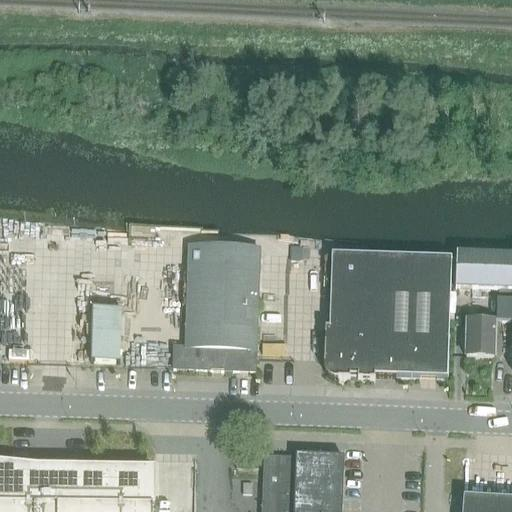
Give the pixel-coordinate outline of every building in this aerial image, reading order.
[(174,371),(256,373),(260,250),(188,248),(185,349),(174,348),(174,371)] [(324,371),(325,375),(327,378),(330,381),(334,382),(375,384),(375,380),(448,382),(452,265),(332,258),(330,331),(325,332),(324,371)] [(511,261),(457,260),(456,294),(500,296),(511,295),(511,261)] [(511,295),(500,296),(500,325),(511,325),(511,295)] [(0,360),(20,361),(20,348),(29,349),(30,313),(0,312),(0,360)] [(91,364),(119,365),(121,313),(92,312),(91,364)] [(466,360),(494,361),(496,325),(467,324),(466,360)] [(297,461),(281,460),(263,459),(261,511),(343,511),(345,460),(297,458),(297,461)] [(237,472),(259,472),(259,460),(237,460),(237,472)] [(0,511),(152,511),(153,509),(154,510),(155,471),(134,471),(134,474),(122,474),(122,471),(54,470),(54,473),(42,473),(42,470),(0,469),(0,511)] [(511,511),(511,504),(464,502),(463,511),(511,511)]
